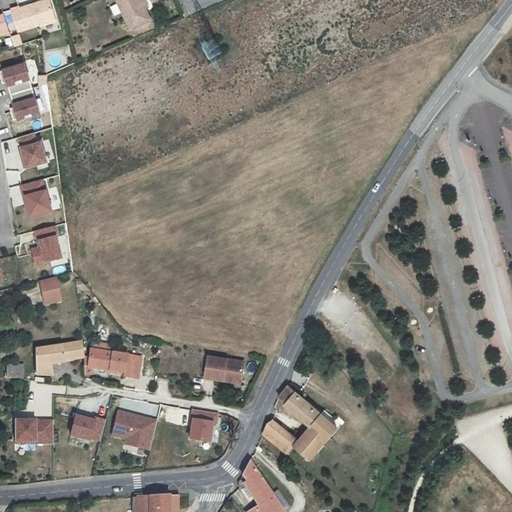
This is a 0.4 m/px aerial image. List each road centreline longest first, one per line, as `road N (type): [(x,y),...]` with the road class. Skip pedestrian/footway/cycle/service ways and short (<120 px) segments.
road 1 (unclassified): [(216,477),(235,463),(327,275),(404,146),(511,3)]
road 2 (unclassified): [(0,497),(216,477)]
